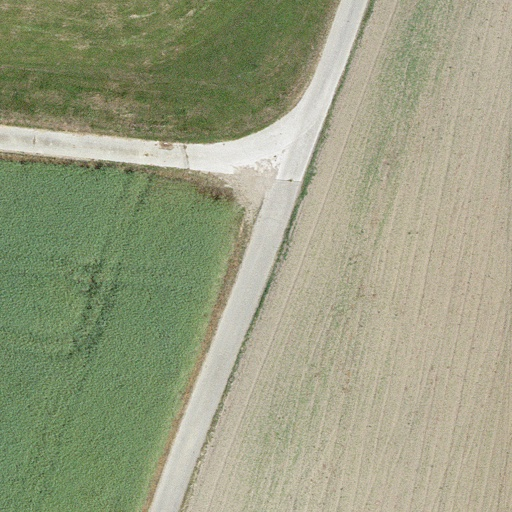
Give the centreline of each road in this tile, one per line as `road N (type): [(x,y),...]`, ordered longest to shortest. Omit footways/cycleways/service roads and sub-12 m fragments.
road 1 (track): [(347,0),(161,511)]
road 2 (track): [(289,163),(0,133)]
